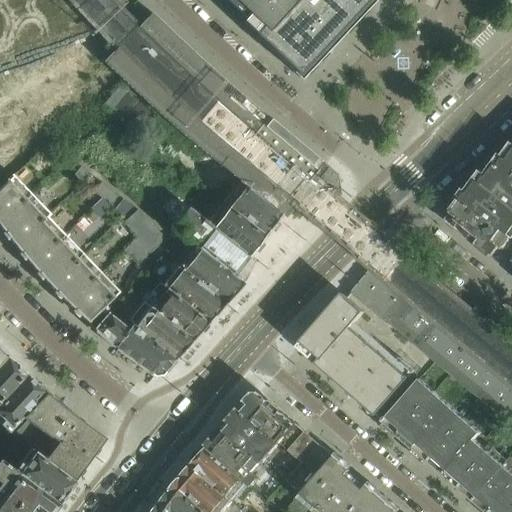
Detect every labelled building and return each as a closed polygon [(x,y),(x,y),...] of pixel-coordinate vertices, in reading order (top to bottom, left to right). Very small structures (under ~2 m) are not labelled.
[(132,25),(115,9),(107,0),(72,0),(113,43),(132,25)] [(225,0),(240,13),(243,10),(262,28),(255,36),(303,81),(305,79),(339,43),(379,0),(225,0)] [(274,122),(250,102),(200,59),(153,13),(136,30),(132,25),(113,43),(117,47),(118,66),(131,77),(136,83),(142,89),(164,108),(193,132),(237,168),(242,162),(262,137),(274,122)] [(154,113),(120,86),(103,107),(138,134),(151,118),(154,113)] [(314,186),(329,168),(274,122),(262,137),(242,162),(237,168),(290,212),(297,203),(312,215),(329,198),(314,186)] [(208,157),(189,141),(178,132),(165,150),(175,158),(173,161),(192,177),(208,157)] [(49,159),(58,151),(50,143),(42,151),(49,159)] [(511,151),(508,155),(506,160),(508,161),(503,168),(511,174),(511,151)] [(282,216),(240,182),(208,157),(192,177),(224,201),(266,236),(282,216)] [(489,178),(484,185),(511,206),(511,174),(503,168),(498,164),(493,166),(489,172),(488,177),(489,178)] [(74,177),(82,184),(90,174),(81,167),(74,177)] [(0,224),(31,195),(11,174),(0,184),(0,224)] [(465,201),(502,230),(510,235),(511,231),(511,224),(511,225),(511,224),(511,206),(484,185),(478,180),(473,183),(469,188),(469,194),(469,195),(465,201)] [(94,193),(103,200),(110,190),(101,183),(94,193)] [(110,190),(103,200),(111,207),(119,197),(110,190)] [(31,195),(0,224),(0,227),(4,233),(2,234),(8,241),(10,240),(15,247),(49,214),(31,195)] [(186,201),(198,211),(204,204),(195,196),(191,196),(186,201)] [(453,214),(448,221),(492,257),(505,242),(497,236),(502,230),(465,201),(460,197),(459,197),(457,198),(455,199),(454,200),(453,200),(451,202),(450,204),(449,206),(449,208),(449,209),(449,212),(453,214)] [(266,236),(224,201),(207,222),(248,257),(249,256),(249,257),(266,236)] [(248,257),(207,222),(189,207),(172,227),(200,249),(232,275),(233,276),(248,257)] [(124,224),(129,229),(143,216),(138,210),(124,224)] [(49,214),(15,247),(21,253),(19,255),(24,261),(26,260),(32,266),(64,235),(48,218),(51,216),(49,214)] [(143,216),(129,229),(134,234),(148,221),(143,216)] [(134,234),(138,238),(139,239),(143,236),(153,226),(148,221),(134,234)] [(158,231),(153,226),(143,236),(148,241),(158,231)] [(162,235),(158,231),(148,241),(156,249),(162,244),(162,235)] [(64,235),(32,266),(38,273),(36,275),(43,282),(45,281),(49,286),(82,254),(64,235)] [(156,249),(148,241),(143,236),(139,239),(138,238),(134,242),(148,257),(156,249)] [(148,257),(134,242),(129,247),(143,262),(148,257)] [(143,262),(129,247),(124,252),(138,266),(143,262)] [(232,275),(200,249),(189,262),(185,259),(179,265),(225,306),(244,284),(233,276),(232,275)] [(431,284),(389,249),(374,267),(352,294),(388,325),(388,324),(397,314),(403,319),(414,306),(418,301),(417,300),(431,284)] [(82,254),(49,286),(55,292),(54,294),(60,300),(62,298),(68,304),(100,273),(82,254)] [(225,306),(179,265),(178,264),(172,272),(177,276),(167,287),(208,324),(225,306)] [(100,273),(68,304),(74,310),(72,312),(79,318),(80,316),(88,324),(90,322),(120,293),(100,273)] [(457,305),(432,285),(431,284),(417,300),(418,301),(419,301),(426,307),(426,308),(443,322),(443,321),(443,322),(457,305)] [(208,324),(167,287),(156,300),(147,292),(141,299),(145,302),(191,343),(208,324)] [(366,313),(349,299),(344,295),(298,347),(383,421),(420,379),(356,324),(366,313)] [(428,340),(412,325),(422,313),(426,308),(426,307),(419,301),(418,301),(414,306),(403,319),(397,314),(388,324),(434,363),(445,371),(453,361),(436,346),(446,333),(450,328),(450,327),(443,322),(443,321),(443,322),(439,326),(428,340)] [(191,343),(145,302),(129,321),(131,322),(175,361),(191,343)] [(483,326),(458,306),(457,305),(443,322),(450,327),(450,328),(468,343),(483,326)] [(109,313),(94,330),(114,346),(129,329),(127,327),(109,313)] [(175,361),(131,322),(127,327),(129,329),(114,346),(115,348),(154,377),(162,376),(175,361)] [(508,348),(490,332),(483,326),(468,343),(469,344),(494,365),(508,348)] [(494,365),(469,344),(468,343),(450,328),(446,333),(436,346),(453,361),(445,371),(472,392),(494,365)] [(511,350),(508,348),(494,365),(511,379),(511,350)] [(7,356),(0,363),(0,400),(25,375),(7,356)] [(511,395),(511,379),(494,365),(472,392),(497,414),(511,395)] [(27,377),(25,375),(0,400),(0,426),(9,435),(47,394),(27,377)] [(432,463),(469,421),(420,379),(383,421),(432,463)] [(253,393),(239,409),(280,445),(297,425),(261,393),(253,393)] [(68,413),(47,394),(9,435),(8,435),(27,449),(74,484),(106,440),(68,413)] [(511,395),(497,414),(511,425),(511,395)] [(280,445),(239,409),(222,428),(259,461),(263,464),(280,445)] [(469,421),(432,463),(447,477),(484,434),(469,421)] [(222,428),(205,447),(247,483),(250,486),(258,477),(250,471),(259,461),(222,428)] [(318,508),(347,476),(351,471),(306,432),(289,451),(303,464),(288,481),(302,494),(287,511),(307,511),(314,504),(318,508)] [(478,504),(511,462),(511,457),(511,458),(508,462),(489,445),(492,441),(484,434),(447,477),(478,504)] [(205,447),(190,464),(232,503),(247,483),(205,447)] [(74,484),(27,449),(12,470),(59,504),(74,484)] [(0,493),(25,511),(34,511),(35,511),(52,511),(59,504),(12,470),(0,461),(0,493)] [(487,511),(511,511),(511,462),(478,504),(487,511)] [(183,478),(177,486),(206,511),(225,511),(232,503),(190,464),(180,475),(183,478)] [(363,490),(347,476),(318,508),(322,511),(397,511),(367,486),(363,490)] [(206,511),(177,486),(172,491),(169,489),(159,502),(163,504),(170,511),(206,511)] [(25,511),(0,493),(0,511),(25,511)]
